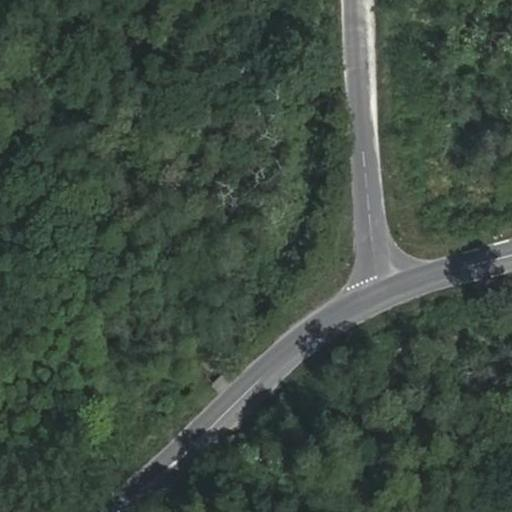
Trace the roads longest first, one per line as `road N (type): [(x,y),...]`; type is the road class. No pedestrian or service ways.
road 1 (tertiary): [(373,299),(282,349),(128,511)]
road 2 (tertiary): [(373,299),(370,0)]
road 3 (residential): [(511,250),(373,299)]
